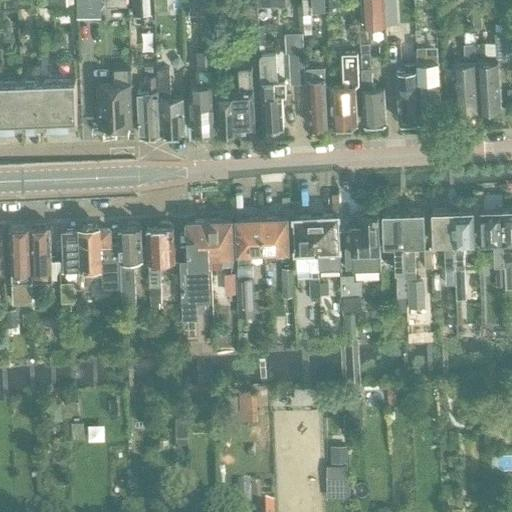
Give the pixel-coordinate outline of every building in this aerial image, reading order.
[(100,0),(77,0),(77,15),(101,15),(100,0)] [(154,0),(133,0),(134,11),(155,10),(154,0)] [(312,0),(313,10),(325,9),(324,0),(312,0)] [(359,0),(360,24),(386,22),(384,0),(359,0)] [(384,0),(386,22),(398,22),(396,0),(384,0)] [(255,1),(239,1),(240,22),(256,21),(255,1)] [(369,28),(360,29),(360,43),(370,43),(369,28)] [(500,58),(504,58),(511,57),(511,29),(495,31),(496,41),(475,42),(479,108),(503,107),(500,58)] [(303,32),(285,33),(286,52),(289,52),(290,81),(305,80),(303,32)] [(209,33),(200,33),(201,44),(209,44),(209,33)] [(60,49),(64,49),(67,45),(67,41),(64,38),(59,38),(57,42),(57,46),(60,49)] [(455,110),(479,108),(475,42),(464,43),(466,60),(452,61),(452,62),(452,66),(444,66),(445,80),(454,79),(455,110)] [(372,87),(370,50),(370,43),(360,43),(360,47),(365,122),(387,120),(385,87),(372,87)] [(215,131),(212,67),(210,49),(198,49),(198,67),(200,68),(200,84),(190,85),(192,132),(215,131)] [(358,50),(343,51),(345,85),(331,86),(333,124),(358,122),(356,85),(360,81),(358,50)] [(427,51),(417,52),(418,61),(421,118),(442,117),(438,51),(427,51)] [(284,126),(282,94),(286,94),(286,80),(278,81),(276,53),(263,54),(260,57),(261,70),(263,127),(284,126)] [(406,68),(397,69),(400,120),(421,118),(418,61),(406,62),(406,68)] [(328,124),(326,77),(325,65),(307,66),(310,125),(328,124)] [(97,84),(98,124),(100,124),(102,127),(113,127),(115,123),(132,123),(130,66),(114,67),(114,84),(97,84)] [(157,76),(161,133),(184,132),(183,96),(171,96),(170,66),(158,66),(158,76),(157,76)] [(252,67),(240,67),(241,89),(217,90),(219,130),(239,129),(239,127),(255,127),(252,67)] [(161,133),(157,76),(157,74),(145,75),(145,89),(137,90),(139,134),(161,133)] [(41,124),(59,124),(57,77),(39,78),(41,124)] [(57,77),(59,124),(77,123),(76,77),(57,77)] [(4,125),(22,125),(21,78),(3,79),(4,125)] [(22,125),(41,124),(39,78),(21,78),(22,125)] [(511,204),(502,205),(505,283),(506,283),(506,289),(511,288),(511,204)] [(497,283),(505,283),(502,205),(481,206),(483,240),(493,240),(494,266),(496,266),(497,283)] [(473,206),(453,207),(455,267),(457,296),(466,296),(464,241),(475,241),(473,206)] [(446,267),(455,267),(453,207),(432,208),(434,242),(445,242),(446,267)] [(409,307),(421,307),(426,306),(425,278),(415,278),(414,243),(425,243),(424,208),(403,209),(406,278),(407,278),(408,278),(409,307)] [(352,227),(345,227),(346,267),(353,267),(353,269),(381,268),(380,249),(379,214),(380,214),(379,209),(376,209),(376,210),(364,211),(364,213),(356,213),(357,222),(356,222),(352,226),(352,227)] [(398,297),(399,297),(407,297),(408,297),(407,278),(406,278),(403,209),(383,210),(384,244),(395,244),(396,269),(398,297)] [(339,212),(316,213),(318,269),(319,269),(326,269),(341,268),(340,247),(339,212)] [(295,249),(296,270),(296,277),(311,276),(311,290),(312,295),(319,295),(319,290),(319,275),(319,269),(318,269),(316,213),(294,214),(295,249)] [(286,214),(262,215),(263,247),(288,246),(291,246),(289,214),(286,214)] [(249,248),(263,247),(262,215),(237,216),(239,261),(249,261),(249,248)] [(208,217),(209,251),(222,251),(223,263),(233,263),(231,216),(208,217)] [(210,258),(209,251),(208,217),(195,217),(195,220),(188,220),(189,259),(180,259),(182,316),(196,316),(196,299),(210,299),(208,258),(210,258)] [(149,259),(150,284),(161,284),(160,261),(175,261),(173,223),(172,224),(168,220),(159,220),(157,225),(148,225),(148,243),(149,259)] [(137,304),(136,287),(134,260),(143,259),(142,243),(142,225),(140,225),(136,221),(128,221),(125,226),(119,226),(120,244),(122,275),(122,288),(123,304),(137,304)] [(122,275),(120,244),(111,244),(110,228),(101,229),(101,226),(99,226),(96,223),(86,223),(84,227),(81,227),(81,229),(64,229),(65,264),(83,263),(83,264),(101,263),(102,275),(122,275)] [(51,225),(31,226),(33,282),(53,281),(51,225)] [(11,236),(5,236),(6,246),(11,246),(13,283),(14,301),(34,300),(33,282),(31,226),(10,227),(11,236)] [(293,267),(292,267),(282,267),(283,296),(294,296),(293,267)] [(254,276),(238,276),(238,272),(223,272),(224,293),(238,293),(239,316),(255,315),(254,276)] [(341,274),(342,294),(342,310),(362,310),(361,293),(363,293),(362,279),(354,279),(354,274),(341,274)] [(327,280),(319,281),(319,290),(319,292),(328,292),(327,280)] [(42,286),(34,287),(35,311),(43,311),(42,286)] [(160,301),(161,301),(161,286),(151,286),(151,301),(152,301),(160,301)] [(74,290),(61,291),(62,301),(74,301),(74,290)] [(6,327),(16,327),(15,309),(6,310),(6,327)] [(330,336),(330,325),(321,325),(321,336),(330,336)] [(395,388),(387,388),(388,403),(396,402),(395,388)] [(239,390),(240,420),(257,419),(257,390),(239,390)] [(362,395),(348,396),(349,425),(363,424),(362,395)] [(70,411),(78,410),(77,400),(69,401),(70,411)] [(60,401),(47,402),(49,415),(55,419),(62,419),(60,401)] [(188,416),(176,416),(177,450),(189,449),(188,416)] [(346,461),(346,445),(330,445),(330,461),(346,461)] [(346,463),(326,464),(326,476),(347,476),(346,463)] [(350,487),(350,495),(359,495),(359,487),(350,487)]
